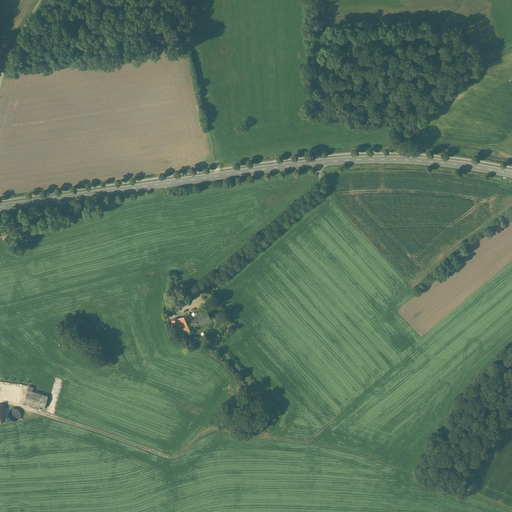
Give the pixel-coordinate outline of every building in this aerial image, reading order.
[(206,310),(196,315),(198,317),(200,323),(210,319),(206,310)] [(178,317),(169,322),(171,328),(180,324),(178,319),(189,314),(192,320),(189,313),(178,318),(178,317)] [(189,314),(178,319),(180,324),(184,334),(196,329),(194,325),(192,320),(189,314)] [(32,391),(27,390),(23,402),(30,404),(33,392),(32,391)] [(50,396),(33,392),(30,404),(44,408),(50,396)] [(13,408),(12,408),(11,408),(10,409),(9,409),(8,410),(8,411),(7,412),(7,413),(7,414),(7,415),(7,416),(7,417),(8,418),(9,418),(9,419),(10,420),(12,420),(13,420),(14,420),(15,420),(16,420),(17,419),(18,419),(19,418),(19,417),(19,416),(20,416),(20,415),(20,414),(20,413),(19,412),(19,411),(19,410),(18,410),(17,409),(17,408),(16,408),(15,408),(13,408)]
